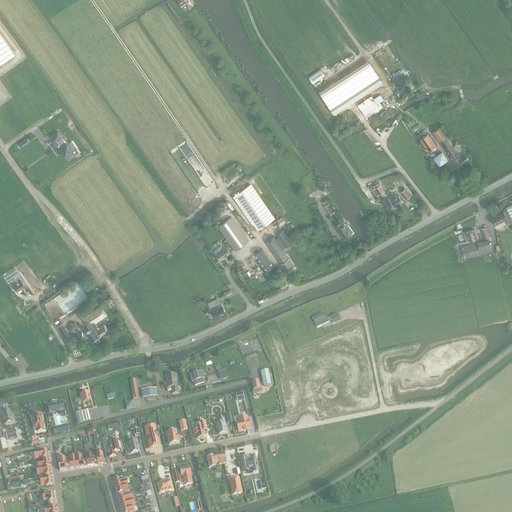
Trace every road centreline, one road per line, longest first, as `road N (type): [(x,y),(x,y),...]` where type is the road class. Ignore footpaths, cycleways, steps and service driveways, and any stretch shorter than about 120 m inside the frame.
road 1 (secondary): [(0,384),(192,339),(330,278),(511,177)]
road 2 (track): [(260,236),(91,0)]
road 3 (residential): [(104,468),(260,434)]
road 4 (track): [(260,434),(383,409)]
